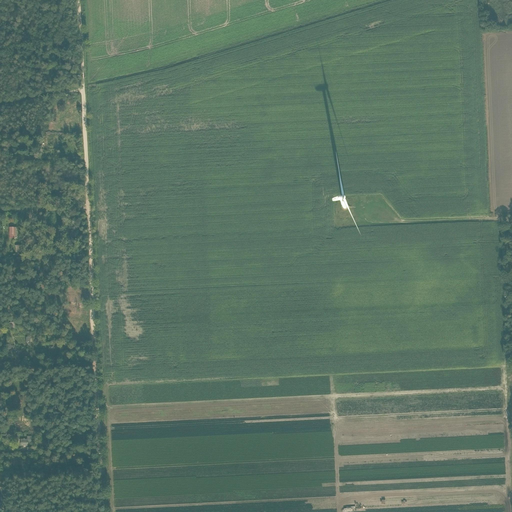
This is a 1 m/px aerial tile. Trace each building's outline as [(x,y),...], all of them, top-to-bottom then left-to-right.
[(45,140),(46,148),(54,147),(54,139),(45,140)] [(39,163),(51,164),(52,156),(48,156),(48,162),(45,161),(40,161),(39,163)] [(9,228),(9,238),(17,238),(17,228),(9,228)] [(7,346),(4,356),(12,359),(15,350),(13,350),(14,348),(7,346)] [(13,400),(13,407),(23,407),(23,406),(23,403),(27,403),(26,399),(23,399),(15,400),(13,400)] [(17,420),(18,426),(29,425),(28,419),(25,419),(25,418),(24,418),(24,416),(18,417),(19,420),(17,420)] [(51,445),(54,443),(49,435),(44,439),(46,441),(48,440),(51,445)] [(20,439),(20,446),(27,446),(27,443),(28,443),(28,442),(32,442),(32,437),(27,436),(27,439),(20,439)]
